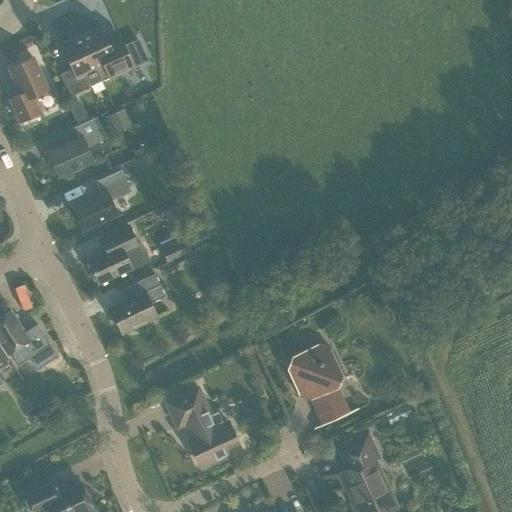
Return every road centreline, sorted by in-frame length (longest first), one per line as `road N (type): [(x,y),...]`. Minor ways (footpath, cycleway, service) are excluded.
road 1 (residential): [(140,511),(99,363),(45,250)]
road 2 (residential): [(172,511),(295,454)]
